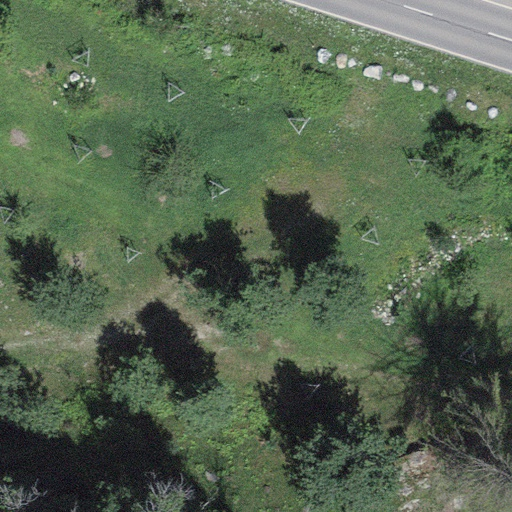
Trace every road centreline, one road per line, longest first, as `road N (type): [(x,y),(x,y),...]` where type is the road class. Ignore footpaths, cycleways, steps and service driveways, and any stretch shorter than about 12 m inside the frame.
road 1 (track): [(0,351),(182,326),(473,386),(511,417)]
road 2 (tertiary): [(511,37),(393,0)]
